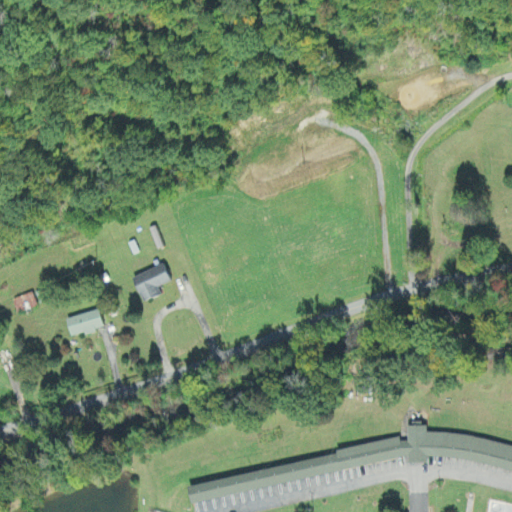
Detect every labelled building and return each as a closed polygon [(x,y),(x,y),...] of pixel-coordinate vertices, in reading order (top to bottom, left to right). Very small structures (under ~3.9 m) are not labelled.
[(126,242),(133,255),(140,252),(134,238),(126,242)] [(165,259),(173,277),(159,284),(163,293),(145,301),(133,275),(165,259)] [(41,308),(36,294),(15,301),(20,316),(41,308)] [(100,305),(66,316),(71,335),(85,330),(86,334),(99,331),(96,327),(106,324),(100,305)] [(187,486),(192,503),(341,468),(407,454),(409,459),(429,459),(428,455),(439,455),(463,457),(511,469),(511,443),(507,442),(476,435),(440,431),(428,430),(428,424),(409,426),(409,439),(402,441),(400,437),(337,449),(336,453),(187,486)]
